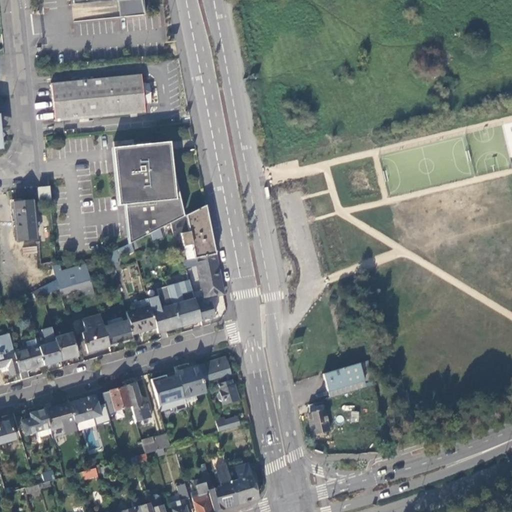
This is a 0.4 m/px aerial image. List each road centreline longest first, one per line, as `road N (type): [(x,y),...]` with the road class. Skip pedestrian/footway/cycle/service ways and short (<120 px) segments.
road 1 (secondary): [(294,461),(213,0)]
road 2 (secondary): [(184,0),(247,331)]
road 3 (residential): [(0,402),(247,331)]
road 4 (unclassified): [(0,181),(27,178),(10,0)]
road 5 (primary): [(511,445),(324,511)]
road 6 (secondary): [(247,331),(285,505)]
road 7 (primary): [(511,430),(368,479)]
road 8 (primary): [(398,509),(511,467)]
